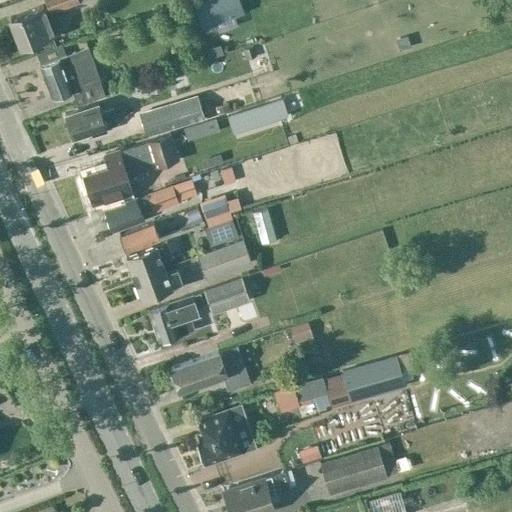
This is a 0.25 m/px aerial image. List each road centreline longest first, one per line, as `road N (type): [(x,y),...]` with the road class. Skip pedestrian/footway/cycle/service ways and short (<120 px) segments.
road 1 (residential): [(188,511),(0,116)]
road 2 (tertiary): [(149,511),(0,191)]
road 3 (residential): [(0,271),(112,511)]
